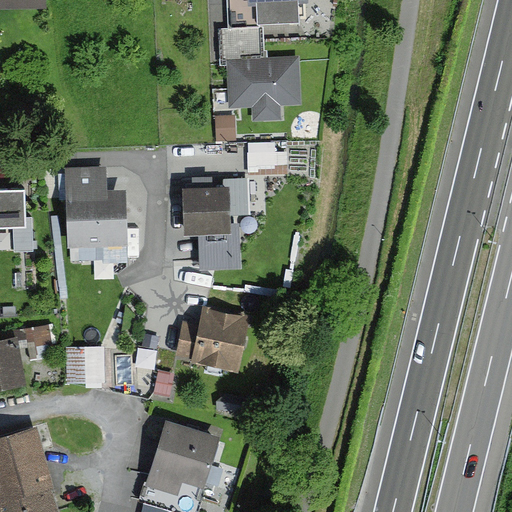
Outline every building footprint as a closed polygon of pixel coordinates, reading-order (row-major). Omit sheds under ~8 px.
[(305,53),(271,56),(269,24),(225,28),(229,76),(236,76),(239,109),(308,104),(305,53)] [(289,135),(250,137),(251,160),(290,158),(289,135)] [(139,190),(113,190),(113,170),(79,171),(79,248),(139,248),(139,190)] [(237,181),(192,183),(194,227),(239,225),(237,181)] [(0,225),(35,224),(33,186),(0,187),(0,225)] [(253,313),(197,303),(188,353),(245,363),(253,313)] [(22,334),(0,338),(0,385),(31,379),(22,334)] [(115,345),(77,345),(77,391),(116,390),(115,345)] [(225,439),(178,422),(160,475),(207,492),(225,439)] [(66,511),(48,427),(0,437),(0,485),(5,511),(66,511)]
